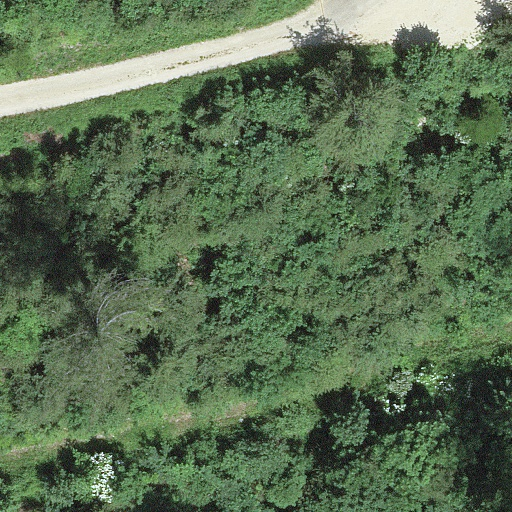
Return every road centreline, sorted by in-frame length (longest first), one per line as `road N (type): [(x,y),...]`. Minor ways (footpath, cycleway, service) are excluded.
road 1 (track): [(0,458),(76,450),(511,326)]
road 2 (track): [(363,0),(305,38),(237,59),(0,105)]
